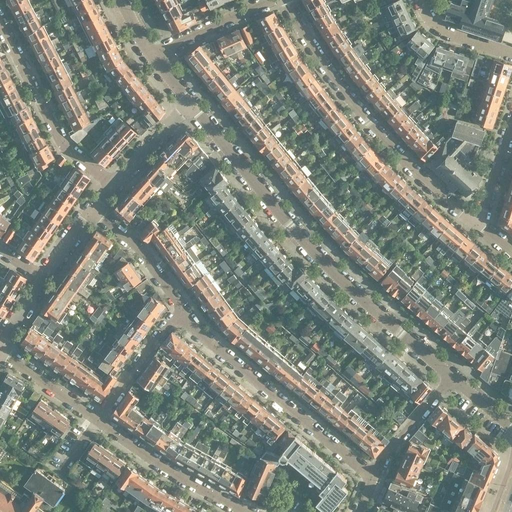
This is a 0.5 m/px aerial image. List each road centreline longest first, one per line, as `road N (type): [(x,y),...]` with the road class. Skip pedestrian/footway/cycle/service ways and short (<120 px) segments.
road 1 (residential): [(451,377),(327,266),(190,103)]
road 2 (residential): [(472,221),(367,121),(285,0)]
road 3 (residential): [(371,477),(208,347),(178,305)]
road 4 (residential): [(112,185),(61,145),(0,20)]
road 5 (residential): [(244,511),(98,420)]
road 6 (residential): [(98,420),(178,305)]
road 7 (residential): [(151,55),(272,0)]
road 8 (residential): [(178,305),(136,247),(91,212)]
road 9 (residential): [(371,477),(451,377)]
